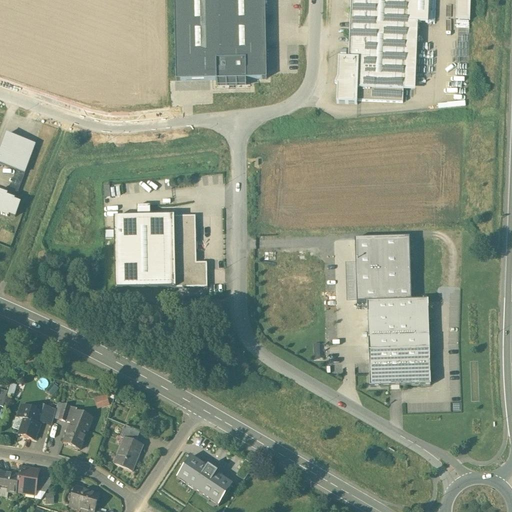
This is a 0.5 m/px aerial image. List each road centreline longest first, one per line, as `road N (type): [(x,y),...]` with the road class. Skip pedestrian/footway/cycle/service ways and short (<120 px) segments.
road 1 (unclassified): [(433,454),(268,358),(245,336),(239,118)]
road 2 (unclassified): [(239,118),(112,128),(0,93)]
road 3 (secondary): [(199,407),(0,306)]
road 4 (secondary): [(379,511),(199,407)]
road 5 (unclassified): [(239,118),(287,109),(306,90),(315,0)]
road 6 (residential): [(0,452),(94,474),(138,503)]
